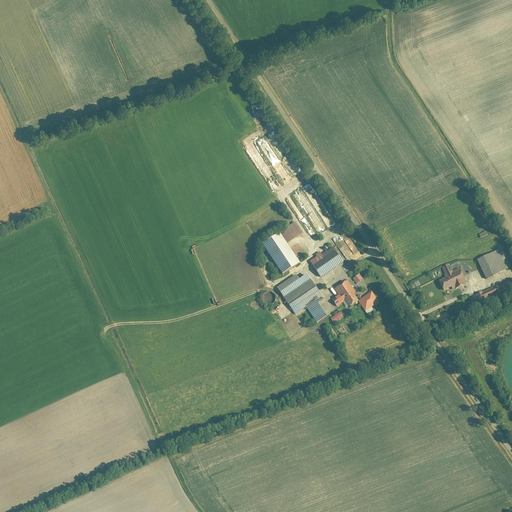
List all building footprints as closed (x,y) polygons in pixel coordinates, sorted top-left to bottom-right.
[(261,246),(282,277),(300,265),(286,245),(301,236),(293,224),(261,246)] [(313,267),(321,279),(343,263),(332,248),(322,255),(323,260),(313,267)] [(477,261),(486,280),(511,268),(501,250),(477,261)] [(439,283),(443,292),(451,289),(453,292),(466,285),(459,269),(451,273),(453,276),(449,277),(445,268),(441,269),(446,280),(439,283)] [(317,325),(326,318),(315,302),(322,298),(302,271),(279,289),(296,315),(306,309),(317,325)] [(353,280),(357,285),(363,281),(359,276),(353,280)] [(347,282),(334,291),(338,297),(332,301),(337,308),(345,302),(349,309),(358,303),(367,316),(373,311),(371,308),(378,303),(371,293),(361,300),(359,296),(358,297),(347,282)] [(494,288),(470,300),(473,307),(498,295),(494,288)] [(267,307),(269,307),(272,306),(274,305),(275,302),(276,300),(275,297),(274,295),(272,294),(270,293),(268,293),(265,294),(264,295),(263,297),(262,299),(262,301),(263,304),(265,306),(267,307)] [(334,325),(343,318),(340,314),(331,321),(334,325)]
